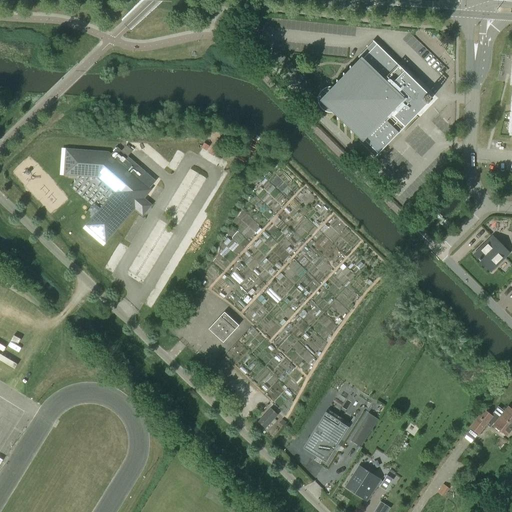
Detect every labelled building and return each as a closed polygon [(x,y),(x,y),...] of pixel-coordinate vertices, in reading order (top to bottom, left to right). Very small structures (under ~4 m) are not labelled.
[(336,86),(334,87),(330,86),(326,87),(322,90),(319,93),(318,97),(318,102),(319,106),(322,109),(326,112),(330,112),(335,112),(336,113),(336,119),(337,119),(337,114),(343,120),(343,126),(344,126),(344,120),(350,126),(350,133),(351,133),(351,127),(378,154),(416,115),(413,112),(424,101),(425,101),(427,102),(428,101),(429,101),(430,100),(430,99),(431,98),(430,97),(430,96),(428,94),(428,95),(427,94),(425,95),(424,96),(415,87),(418,84),(376,44),(350,71),(350,66),(349,66),(349,72),(347,74),(345,74),(343,76),(343,72),(342,72),(342,79),(340,81),(339,81),(337,83),(336,79),(336,86)] [(112,232),(114,230),(135,206),(136,205),(137,207),(142,201),(141,200),(149,190),(149,189),(156,181),(139,166),(127,156),(132,151),(126,146),(122,150),(121,151),(117,147),(110,155),(108,153),(78,151),(76,174),(98,176),(116,192),(95,217),(112,232)] [(483,253),(478,258),(480,261),(480,262),(483,265),(484,265),(490,271),(509,253),(493,236),(479,249),(483,253)] [(238,325),(224,312),(208,329),(223,342),(238,325)] [(491,414),(484,409),(469,427),(478,434),(486,423),(488,424),(487,425),(489,427),(491,424),(491,425),(493,423),(507,434),(511,429),(511,430),(511,408),(508,405),(504,411),(498,406),(491,414)] [(264,428),(277,414),(271,408),(258,422),(264,428)] [(302,447),(326,462),(349,427),(325,412),(302,447)] [(378,419),(368,413),(350,440),(360,447),(378,419)] [(355,493),(366,500),(378,482),(380,484),(379,486),(385,491),(393,479),(386,475),(382,481),(363,469),(350,489),(355,493)] [(449,488),(443,484),(436,492),(443,497),(449,488)]
